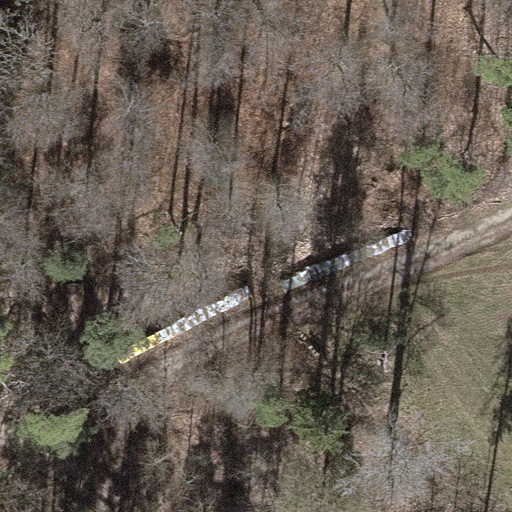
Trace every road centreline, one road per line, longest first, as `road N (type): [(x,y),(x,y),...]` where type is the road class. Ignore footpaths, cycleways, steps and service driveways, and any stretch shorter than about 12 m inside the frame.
road 1 (track): [(511,207),(160,367),(61,444)]
road 2 (track): [(119,511),(61,444),(0,415)]
